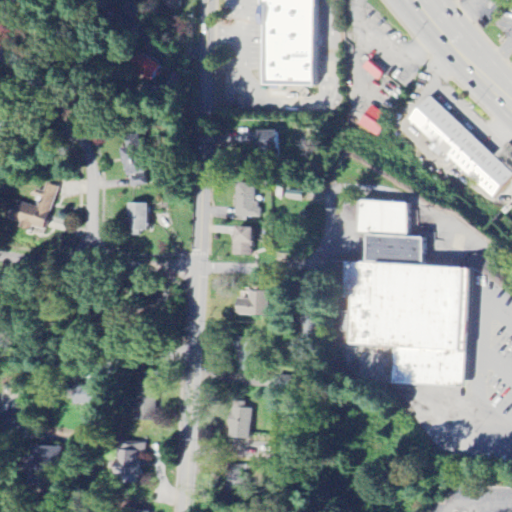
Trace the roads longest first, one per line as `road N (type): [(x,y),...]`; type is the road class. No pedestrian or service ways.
road 1 (residential): [(181,511),(207,0)]
road 2 (residential): [(194,270),(323,267),(333,194),(358,184),(440,202),(511,268)]
road 3 (residential): [(96,266),(86,150),(65,115),(0,55)]
road 4 (residential): [(0,255),(194,270)]
road 5 (residential): [(191,363),(46,356)]
road 6 (primary): [(511,100),(410,0)]
